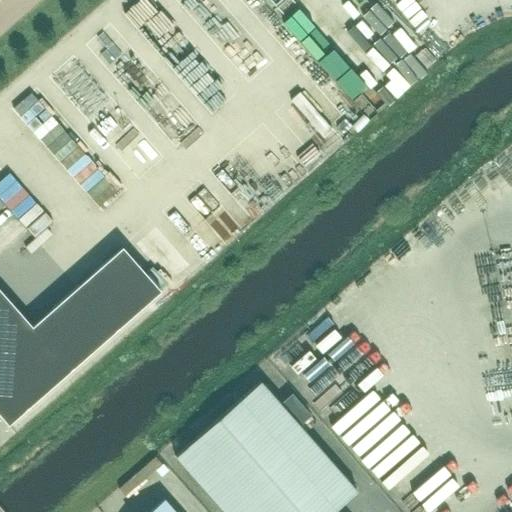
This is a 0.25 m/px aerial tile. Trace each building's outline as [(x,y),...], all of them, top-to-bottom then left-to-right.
[(43,146),(60,133),(32,98),(16,111),(43,146)] [(279,114),(259,133),(294,169),(314,150),(279,114)] [(68,139),(51,153),(61,164),(77,150),(68,139)] [(0,164),(0,204),(3,211),(22,203),(6,162),(0,164)] [(88,165),(73,177),(80,186),(95,174),(88,165)] [(92,202),(109,188),(102,180),(85,195),(92,202)] [(466,237),(483,221),(475,213),(458,229),(466,237)] [(30,328),(0,293),(0,417),(7,425),(159,292),(120,248),(30,328)] [(222,511),(336,511),(335,510),(356,492),(259,382),(174,457),(222,511)] [(174,511),(163,499),(148,511),(174,511)]
